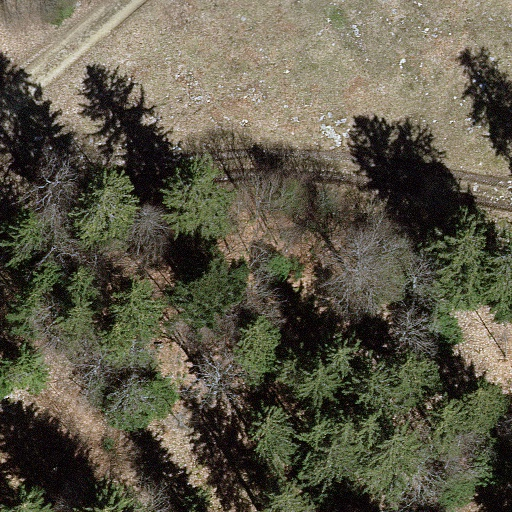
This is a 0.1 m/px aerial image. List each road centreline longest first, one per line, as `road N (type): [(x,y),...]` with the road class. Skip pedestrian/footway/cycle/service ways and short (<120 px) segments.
road 1 (track): [(0,136),(223,136),(511,194)]
road 2 (track): [(0,110),(129,0)]
